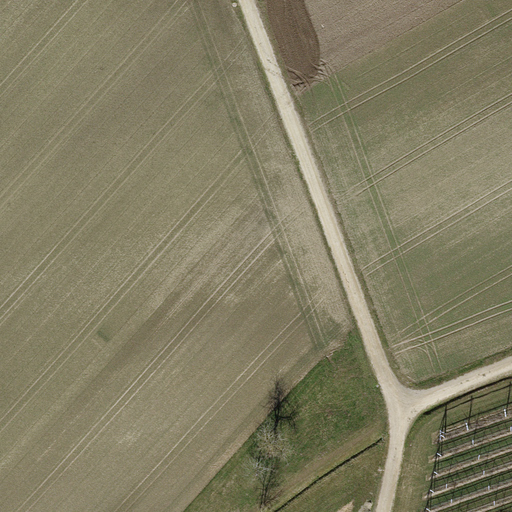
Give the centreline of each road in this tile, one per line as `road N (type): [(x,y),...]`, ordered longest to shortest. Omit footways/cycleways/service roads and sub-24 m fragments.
road 1 (track): [(249,0),(401,412)]
road 2 (track): [(401,412),(258,511)]
road 3 (track): [(511,363),(401,412)]
